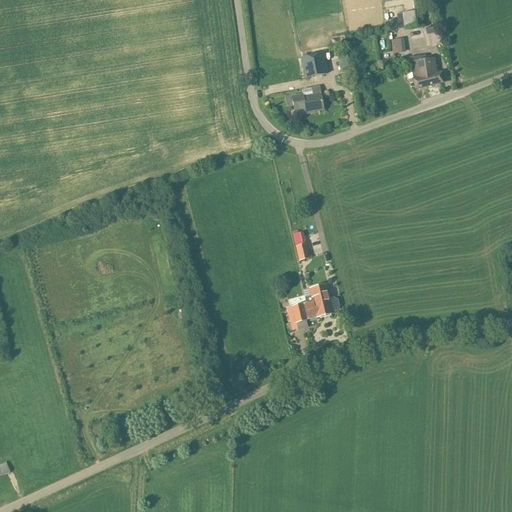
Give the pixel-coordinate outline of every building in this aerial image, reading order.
[(423,26),(422,11),(421,11),(421,6),(415,7),(415,12),(403,13),(403,19),(398,19),(398,28),(411,27),(411,33),(419,32),(418,26),(423,26)] [(405,53),(403,39),(392,40),(393,54),(405,53)] [(323,54),(300,58),(305,80),(327,75),(323,54)] [(433,59),(426,60),(425,56),(409,58),(415,89),(443,84),(441,73),(436,74),(433,59)] [(303,97),(303,95),(291,97),(294,113),(304,111),(305,114),(323,111),(319,87),(312,89),(313,96),(303,97)] [(295,247),(299,262),(310,259),(306,244),(299,246),(296,235),(292,236),(295,247)] [(309,289),(311,296),(307,297),(309,304),(330,300),(326,285),(309,289)] [(309,304),(307,297),(305,298),(306,303),(291,307),(295,324),(307,321),(307,320),(333,314),(332,311),(336,310),(339,307),(337,301),(333,299),(330,300),(309,304)] [(108,431),(105,425),(97,429),(100,435),(108,431)] [(0,476),(10,473),(6,462),(0,464),(0,476)]
